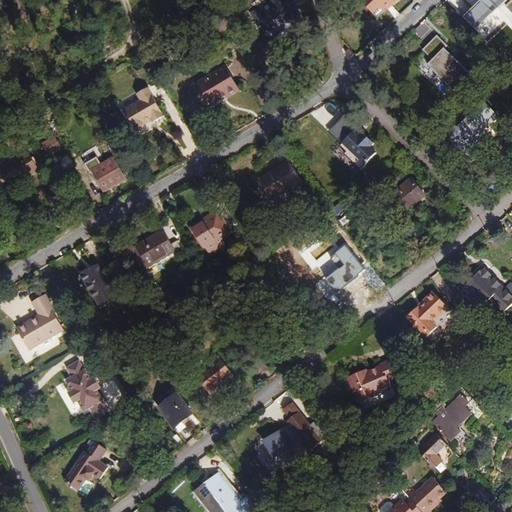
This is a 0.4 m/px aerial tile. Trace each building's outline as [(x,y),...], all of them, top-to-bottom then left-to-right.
[(275,51),(277,49),(277,47),(277,44),(277,42),(276,41),(285,36),(285,35),(281,29),(291,24),(294,29),(294,30),(305,24),(299,13),(292,16),(290,12),(296,9),(290,0),(274,0),(267,4),(268,5),(271,10),(266,13),(263,8),(263,7),(251,14),(256,23),(257,23),(262,20),(266,26),(260,29),(264,37),(264,38),(262,39),(261,41),(260,43),(260,46),(261,48),(262,50),(263,52),(265,53),(267,53),(269,54),(272,53),(274,52),(275,51)] [(359,0),(367,8),(370,6),(364,0),(359,0)] [(364,0),(370,6),(367,8),(375,16),(385,7),(389,3),(391,5),(396,0),(364,0)] [(511,0),(481,0),(481,1),(482,2),(466,17),(477,29),(484,22),(483,20),(490,14),(491,16),(499,9),(510,21),(511,19),(511,0)] [(296,9),(290,12),(292,16),(299,13),(296,8),(296,9)] [(257,23),(260,29),(266,26),(262,20),(257,23)] [(291,24),(281,29),(285,35),(294,29),(291,24)] [(426,63),(450,89),(467,73),(443,47),(446,45),(436,34),(422,47),(432,58),(426,63)] [(444,94),(450,89),(426,63),(432,58),(422,47),(411,58),(444,94)] [(152,48),(145,52),(151,61),(157,57),(152,48)] [(345,52),(350,58),(354,54),(349,49),(345,52)] [(238,88),(225,67),(193,86),(204,105),(221,96),(219,93),(223,91),(226,95),(238,88)] [(129,78),(124,72),(113,79),(118,86),(129,78)] [(148,89),(141,92),(137,95),(140,101),(124,110),(123,111),(134,131),(136,130),(139,131),(144,128),(144,125),(144,123),(150,119),(153,123),(157,120),(164,117),(148,89)] [(205,107),(226,95),(223,91),(219,93),(221,96),(204,105),(205,107)] [(407,110),(412,116),(420,108),(415,103),(407,110)] [(412,116),(407,110),(402,115),(407,120),(412,116)] [(482,145),(479,132),(484,127),(485,129),(489,125),(475,111),(471,114),(472,115),(451,135),(455,152),(471,156),(482,145)] [(49,114),(44,117),(51,129),(56,126),(49,114)] [(335,121),(344,129),(337,137),(341,141),(337,145),(344,151),(342,153),(359,168),(373,153),(367,147),(372,142),(360,131),(358,133),(355,130),(357,128),(342,114),(335,121)] [(337,137),(344,129),(335,121),(326,130),(335,139),(337,137)] [(103,122),(90,129),(95,137),(108,130),(103,122)] [(54,136),(41,144),(50,156),(62,149),(54,136)] [(38,168),(29,152),(0,169),(0,184),(4,192),(12,187),(11,184),(38,168)] [(126,180),(113,159),(92,171),(105,192),(126,180)] [(259,180),(271,200),(291,189),(292,190),(302,185),(289,162),(279,167),(280,168),(259,180)] [(392,194),(406,212),(426,197),(412,179),(392,194)] [(221,239),(231,233),(217,210),(208,216),(209,219),(192,230),(208,255),(224,244),(221,239)] [(345,215),(338,221),(343,227),(350,221),(345,215)] [(192,230),(209,219),(208,216),(191,227),(192,230)] [(163,230),(135,246),(148,268),(176,252),(179,256),(184,253),(178,241),(172,244),(163,230)] [(126,246),(124,243),(113,248),(119,261),(134,253),(129,244),(126,246)] [(318,276),(330,291),(346,279),(349,283),(357,277),(341,257),(318,276)] [(113,291),(98,265),(81,275),(96,301),(113,291)] [(480,272),(460,290),(480,311),(483,308),(486,312),(495,304),(504,314),(511,306),(511,295),(485,267),(480,272)] [(118,298),(113,291),(96,301),(100,308),(118,298)] [(420,309),(435,294),(433,292),(418,307),(420,309)] [(215,294),(201,305),(207,314),(221,303),(215,294)] [(438,328),(433,323),(448,307),(435,294),(420,309),(418,307),(408,317),(427,338),(438,328)] [(52,309),(53,309),(54,308),(46,295),(32,302),(39,315),(16,328),(30,351),(64,331),(52,309)] [(427,338),(431,341),(457,317),(448,307),(433,323),(438,328),(427,338)] [(246,309),(239,316),(249,327),(256,320),(246,309)] [(155,318),(159,325),(168,319),(164,313),(155,318)] [(171,320),(164,325),(172,335),(179,330),(171,320)] [(224,381),(225,383),(234,376),(220,357),(196,376),(210,395),(220,387),(218,385),(224,381)] [(358,372),(347,377),(359,403),(376,395),(375,393),(390,385),(387,379),(398,374),(390,358),(378,364),(379,366),(365,372),(365,373),(360,376),(358,372)] [(67,381),(72,391),(79,402),(84,412),(90,408),(95,418),(108,411),(102,401),(104,401),(97,390),(101,388),(95,378),(92,380),(86,370),(85,370),(79,361),(67,369),(73,378),(67,381)] [(113,366),(119,374),(125,369),(119,362),(113,366)] [(390,385),(375,393),(376,395),(379,401),(395,394),(390,385)] [(79,402),(72,391),(68,393),(74,405),(79,402)] [(465,392),(462,395),(469,403),(473,399),(465,392)] [(175,429),(186,420),(193,414),(178,394),(170,400),(158,408),(175,429)] [(432,422),(452,442),(462,433),(458,429),(472,414),(466,408),(470,404),(469,403),(462,395),(461,394),(432,422)] [(287,422),(290,426),(264,440),(274,458),(303,442),(310,451),(323,441),(319,436),(326,431),(320,423),(317,426),(313,429),(311,426),(293,403),(284,409),(291,418),(287,422)] [(447,446),(436,435),(418,452),(434,470),(443,461),(437,455),(447,446)] [(95,442),(88,453),(85,452),(65,482),(79,491),(86,479),(90,481),(94,476),(101,481),(109,468),(100,462),(108,450),(95,442)] [(239,504),(242,502),(221,475),(218,478),(239,504)] [(239,504),(218,478),(198,493),(213,511),(241,511),(253,503),(248,498),(242,502),(239,504)] [(410,499),(421,511),(431,511),(439,505),(437,503),(447,494),(433,479),(417,494),(413,490),(407,496),(410,499)] [(480,491),(467,503),(475,511),(481,511),(491,503),(480,491)] [(421,511),(410,499),(406,503),(402,499),(388,511),(421,511)]
